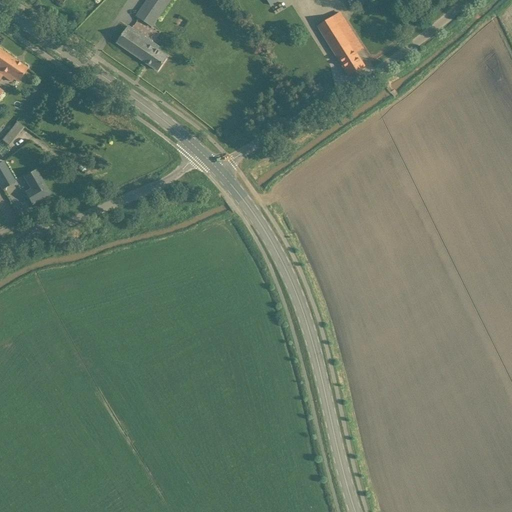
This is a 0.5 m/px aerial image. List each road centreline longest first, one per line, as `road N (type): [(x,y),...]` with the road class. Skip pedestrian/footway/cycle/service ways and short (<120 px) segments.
road 1 (tertiary): [(353,511),(299,303),(263,230),(217,170)]
road 2 (unclassified): [(217,170),(368,77),(467,0)]
road 3 (tertiary): [(203,157),(0,6)]
road 4 (unclassified): [(0,253),(203,157)]
